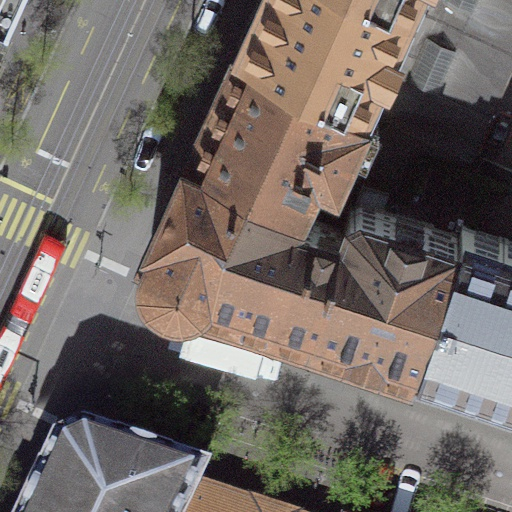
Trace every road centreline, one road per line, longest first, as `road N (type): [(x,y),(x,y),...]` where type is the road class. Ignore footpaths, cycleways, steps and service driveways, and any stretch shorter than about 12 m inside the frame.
road 1 (residential): [(511,473),(7,300)]
road 2 (residential): [(144,0),(7,300)]
